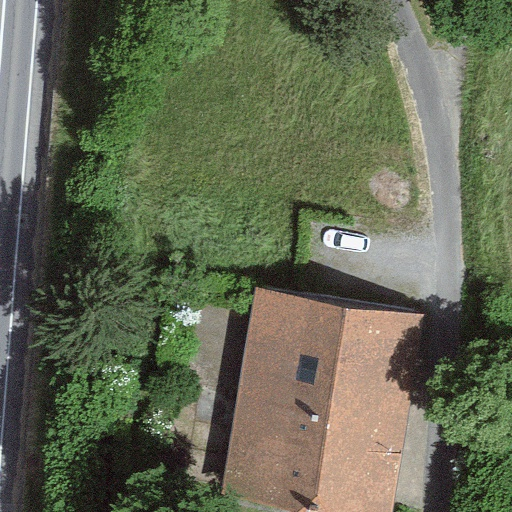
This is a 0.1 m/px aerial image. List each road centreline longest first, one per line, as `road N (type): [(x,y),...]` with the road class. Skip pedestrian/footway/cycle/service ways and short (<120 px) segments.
road 1 (unclassified): [(440,511),(448,208)]
road 2 (track): [(448,208),(433,118),(392,0)]
